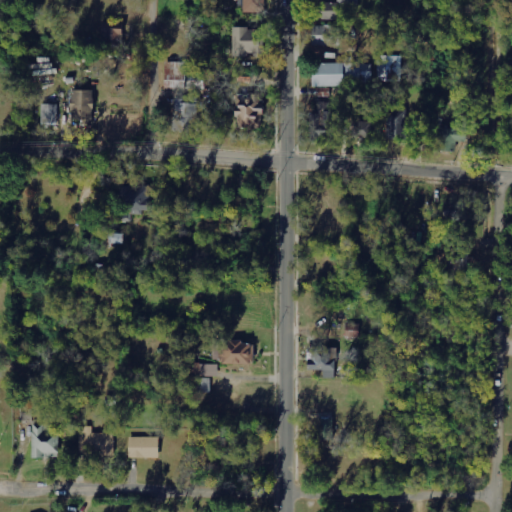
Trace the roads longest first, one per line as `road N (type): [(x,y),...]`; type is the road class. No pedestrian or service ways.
road 1 (tertiary): [(511,176),(0,152)]
road 2 (tertiary): [(282,511),(283,0)]
road 3 (residential): [(493,497),(0,487)]
road 4 (residential): [(492,511),(498,176)]
road 5 (residential): [(151,154),(152,0)]
